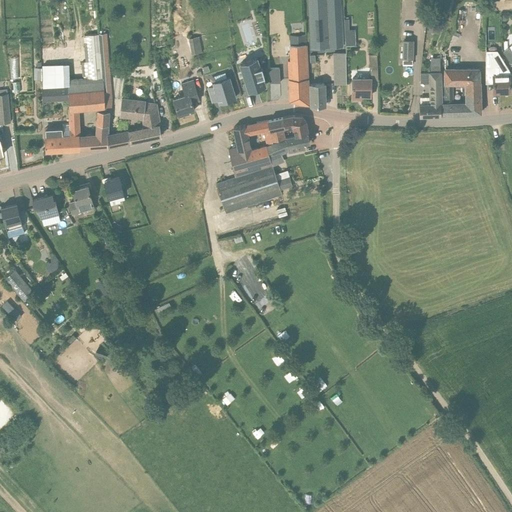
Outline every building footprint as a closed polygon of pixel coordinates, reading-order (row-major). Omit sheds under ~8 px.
[(309,55),(315,55),(319,55),(318,48),(342,46),(339,0),(306,0),(309,49),(309,55)] [(440,33),(443,19),(432,17),(430,31),(440,33)] [(353,47),(356,47),(355,29),(345,30),(346,47),(353,47)] [(82,79),(103,78),(99,34),(83,35),(85,61),(81,62),(82,79)] [(292,46),(305,46),(307,46),(306,35),(290,35),(290,40),(292,40),(292,46)] [(191,54),(196,53),(201,52),(199,37),(188,39),(191,54)] [(412,64),(412,60),(413,40),(402,40),(402,59),(402,64),(412,64)] [(307,91),(305,46),(292,46),(290,46),(290,63),(288,63),(289,84),(290,100),(309,104),(307,91)] [(511,52),(508,48),(503,51),(511,66),(511,52)] [(334,53),(334,83),(345,83),(345,53),(334,53)] [(369,69),(377,68),(377,54),(369,55),(369,69)] [(493,82),(493,93),(510,92),(510,77),(511,76),(497,55),(489,60),(489,68),(485,68),(485,82),(493,82)] [(20,56),(12,57),(12,78),(21,78),(20,56)] [(251,93),(250,90),(256,88),(257,91),(259,90),(258,87),(265,85),(261,70),(263,70),(262,66),(260,67),(257,58),(240,64),(246,83),(243,84),(247,94),(251,93)] [(440,71),(440,59),(431,59),(431,71),(440,71)] [(42,80),(42,67),(34,68),(34,79),(42,80)] [(269,83),(280,82),(279,68),(268,68),(269,83)] [(479,83),(478,83),(478,70),(446,70),(446,83),(468,83),(468,105),(468,114),(480,113),(479,83)] [(430,83),(430,74),(430,73),(420,73),(420,83),(430,83)] [(441,114),(441,86),(441,74),(430,74),(430,83),(431,106),(419,106),(420,115),(441,114)] [(104,90),(104,83),(103,78),(82,79),(69,80),(68,86),(68,88),(68,93),(104,90)] [(218,99),(220,102),(236,97),(229,78),(213,83),(214,86),(208,88),(212,101),(218,99)] [(370,96),(370,78),(352,78),(352,99),(357,99),(357,96),(370,96)] [(179,115),(194,110),(191,99),(198,96),(193,80),(181,84),(183,91),(174,94),(175,98),(174,99),(179,115)] [(325,106),(324,84),(309,84),(310,106),(325,106)] [(69,95),(68,93),(68,88),(68,86),(48,86),(42,87),(43,101),(69,100),(69,95)] [(453,86),(441,86),(441,114),(468,114),(468,105),(453,105),(453,86)] [(0,123),(10,122),(7,89),(0,89),(0,123)] [(105,109),(105,105),(104,90),(68,93),(69,95),(69,100),(69,104),(69,111),(79,110),(98,109),(105,109)] [(142,125),(159,122),(156,103),(145,102),(145,100),(121,98),(119,117),(142,120),(142,125)] [(79,110),(69,111),(70,124),(63,124),(63,127),(45,129),(46,150),(78,149),(80,149),(81,135),(79,110)] [(108,146),(108,134),(109,110),(98,110),(95,134),(81,135),(80,149),(108,147),(108,146)] [(293,135),(308,132),(305,120),(303,118),(302,116),(290,115),(283,117),(286,128),(292,126),(293,135)] [(284,128),(286,128),(283,117),(267,120),(271,143),(286,140),(285,136),(284,128)] [(238,147),(228,149),(235,177),(273,165),(269,155),(267,146),(271,143),(267,120),(234,127),(238,147)] [(108,146),(161,136),(160,129),(159,122),(142,125),(143,128),(108,134),(108,146)] [(309,142),(308,132),(293,135),(285,136),(286,140),(271,143),(267,146),(269,155),(273,165),(273,166),(285,162),(282,154),(289,151),(303,149),(302,144),(309,142)] [(280,190),(276,175),(273,166),(216,184),(226,214),(282,196),(280,190)] [(110,206),(121,203),(120,201),(125,200),(119,177),(104,181),(110,206)] [(290,179),(278,182),(281,192),(293,188),(290,179)] [(72,213),(86,210),(93,208),(88,185),(73,189),(76,200),(69,202),(72,213)] [(54,200),(52,195),(33,200),(35,209),(38,208),(40,217),(43,226),(61,221),(56,199),(54,200)] [(24,233),(16,203),(1,207),(7,230),(9,236),(24,233)] [(121,232),(123,225),(117,223),(115,230),(121,232)] [(115,252),(116,243),(107,242),(106,251),(115,252)] [(46,273),(59,272),(58,262),(55,255),(51,255),(51,263),(46,263),(46,273)] [(24,302),(34,293),(15,270),(5,279),(24,302)] [(107,282),(98,287),(106,299),(114,294),(107,282)] [(257,319),(250,325),(256,331),(262,325),(257,319)] [(69,345),(76,338),(73,335),(66,341),(69,345)] [(372,348),(380,343),(376,336),(368,341),(372,348)] [(95,355),(105,359),(108,350),(98,347),(95,355)] [(338,442),(345,437),(339,430),(332,435),(338,442)]
